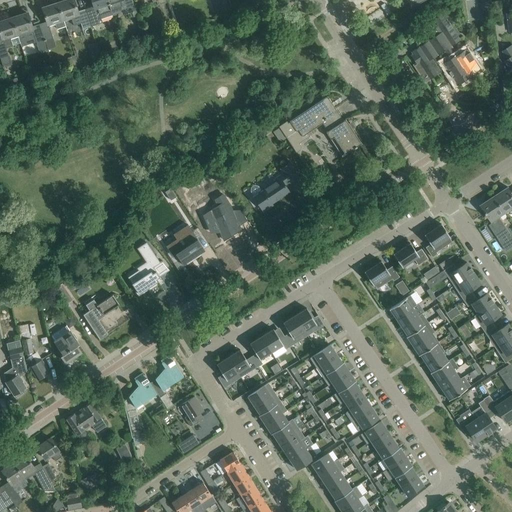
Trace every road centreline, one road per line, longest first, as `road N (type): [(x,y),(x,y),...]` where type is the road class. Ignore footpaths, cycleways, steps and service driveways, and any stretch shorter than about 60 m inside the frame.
road 1 (residential): [(421,162),(0,445)]
road 2 (residential): [(453,481),(319,281)]
road 3 (residential): [(238,430),(193,359),(319,281)]
road 4 (residential): [(421,162),(315,0)]
road 5 (residential): [(319,281),(448,202)]
road 6 (residential): [(118,511),(238,430)]
